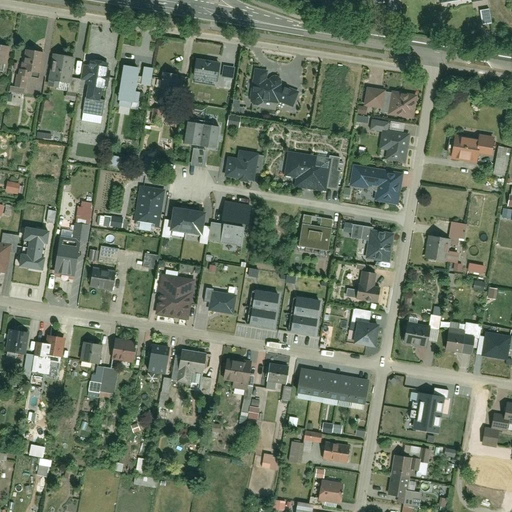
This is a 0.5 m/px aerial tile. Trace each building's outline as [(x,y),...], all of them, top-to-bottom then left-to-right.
[(492,9),(482,10),(485,25),(495,24),(492,9)] [(42,55),(21,51),(18,73),(38,77),(42,55)] [(72,60),(49,56),(45,81),(67,85),(72,60)] [(220,64),(196,60),(194,77),(217,81),(220,64)] [(110,64),(93,61),(86,98),(104,101),(110,64)] [(139,70),(122,67),(116,103),(133,106),(139,70)] [(297,93),(279,86),(280,83),(279,80),(277,78),(274,77),(271,79),(270,82),(265,81),(266,72),(256,70),(251,98),(252,101),(254,104),(257,104),(260,103),(262,100),(277,102),(277,100),(292,106),(297,93)] [(164,73),(161,91),(173,93),(176,74),(164,73)] [(364,90),(361,107),(379,110),(382,92),(364,90)] [(386,116),(412,121),(416,96),(390,92),(386,116)] [(225,128),(238,130),(239,119),(227,117),(225,128)] [(217,149),(220,127),(214,126),(214,124),(193,121),(193,122),(186,122),(183,144),(217,149)] [(383,161),(406,164),(410,136),(381,132),(378,151),(384,152),(383,161)] [(473,140),(451,137),(447,159),(472,163),(474,153),(489,156),(492,140),(474,137),(473,140)] [(511,150),(496,148),(492,177),(507,179),(511,150)] [(225,176),(253,181),(254,174),(261,175),(265,155),(247,151),(245,161),(228,158),(225,176)] [(322,191),(326,167),(315,165),(316,159),(289,154),(285,176),(297,178),(295,186),(322,191)] [(397,173),(353,166),(350,183),(371,186),(370,191),(379,192),(378,203),(397,206),(400,186),(395,185),(397,173)] [(17,186),(5,183),(3,193),(15,195),(17,186)] [(160,230),(165,193),(136,189),(131,225),(160,230)] [(200,238),(203,215),(172,210),(169,233),(200,238)] [(221,241),(244,245),(248,221),(226,217),(225,222),(221,241)] [(297,249),(330,254),(335,223),(302,217),(297,249)] [(447,240),(425,237),(421,262),(455,267),(457,242),(465,243),(467,227),(449,224),(447,240)] [(50,275),(75,279),(80,246),(86,247),(89,228),(72,225),(70,241),(56,239),(50,275)] [(396,233),(351,225),(348,241),(365,244),(363,260),(390,266),(396,233)] [(42,270),(48,232),(26,228),(20,266),(42,270)] [(484,268),(467,265),(466,274),(483,277),(484,268)] [(114,272),(91,268),(87,289),(110,293),(114,272)] [(376,275),(360,273),(358,288),(354,288),(352,301),(376,305),(379,286),(375,286),(376,275)] [(151,315),(186,321),(192,283),(158,277),(151,315)] [(273,329),(278,295),(252,291),(246,324),(273,329)] [(235,296),(212,293),(210,310),(232,314),(235,296)] [(321,302),(297,298),(291,330),(315,335),(321,302)] [(378,326),(357,321),(353,343),(374,347),(378,326)] [(400,343),(427,348),(430,331),(404,325),(400,343)] [(24,354),(28,333),(10,330),(7,351),(24,354)] [(511,343),(511,336),(489,332),(484,354),(509,359),(511,343)] [(445,351),(463,354),(466,335),(448,333),(445,351)] [(59,361),(62,339),(45,336),(43,346),(34,345),(32,357),(59,361)] [(129,363),(132,342),(112,339),(108,359),(129,363)] [(96,367),(100,348),(81,344),(77,363),(96,367)] [(166,366),(169,349),(149,346),(146,363),(166,366)] [(174,372),(202,376),(206,356),(178,352),(174,372)] [(246,385),(251,365),(224,360),(220,381),(246,385)] [(263,383),(285,386),(288,370),(266,366),(263,383)] [(113,370),(96,367),(93,381),(110,384),(113,370)] [(371,379),(305,368),(301,393),(367,404),(371,379)] [(199,379),(197,394),(207,396),(209,381),(199,379)] [(283,401),(292,402),(294,390),(284,388),(283,401)] [(448,396),(421,392),(416,428),(442,432),(448,396)] [(511,426),(511,410),(503,408),(501,418),(500,425),(505,426),(511,426)] [(504,433),(505,426),(500,425),(501,418),(491,417),(489,431),(504,433)] [(301,445),(290,443),(286,463),(300,466),(302,453),(310,454),(311,444),(319,446),(321,437),(303,434),(301,445)] [(320,460),(347,464),(350,449),(322,445),(320,460)] [(412,459),(392,457),(384,503),(419,509),(422,493),(407,491),(412,459)] [(340,486),(317,482),(315,500),(337,503),(340,486)]
